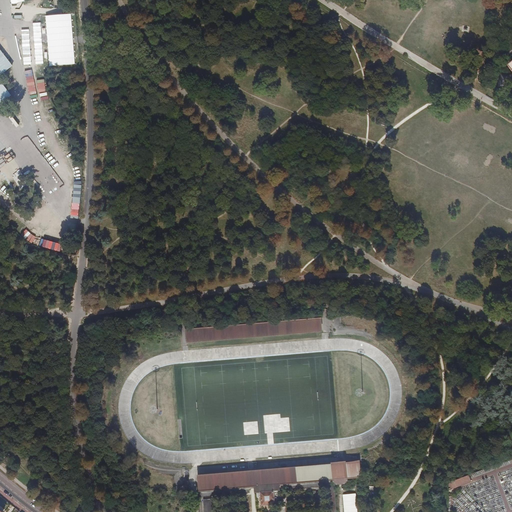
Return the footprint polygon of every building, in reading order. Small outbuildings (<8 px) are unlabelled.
[(453,30),(460,32),(462,23),(455,21),(453,30)] [(406,44),(419,49),(421,43),(409,38),(406,44)] [(501,89),(509,90),(511,77),(504,76),(501,89)] [(185,329),(187,343),(323,332),(322,318),(185,329)] [(261,493),(262,506),(277,504),(276,491),(281,491),(281,485),(333,480),(333,482),(337,485),(345,484),(348,481),(348,479),(353,479),(362,477),(360,460),(198,475),(199,493),(255,487),(256,493),(261,493)] [(448,483),(452,489),(471,482),(469,475),(448,483)] [(204,500),(204,511),(212,511),(212,499),(204,500)]
